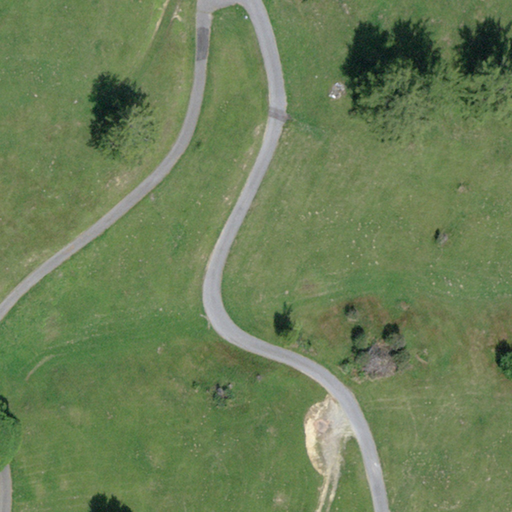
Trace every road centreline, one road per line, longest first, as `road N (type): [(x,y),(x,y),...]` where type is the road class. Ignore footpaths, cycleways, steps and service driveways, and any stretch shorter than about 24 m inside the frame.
road 1 (track): [(381,511),(368,436),(330,375),(257,350),(220,318),(218,271),(278,138),(277,78),(254,0)]
road 2 (track): [(208,0),(190,129),(153,188),(29,285),(0,320)]
